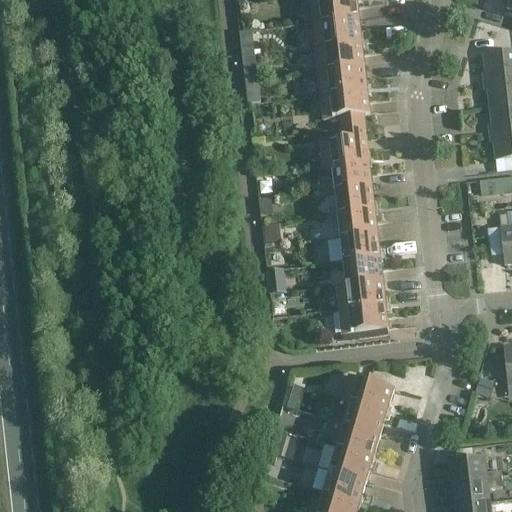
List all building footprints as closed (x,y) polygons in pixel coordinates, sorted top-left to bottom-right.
[(359,22),(356,0),(324,0),(325,1),(310,2),(312,27),(359,22)] [(312,27),(315,51),(361,45),(359,22),(312,27)] [(315,51),(318,74),(364,69),(361,45),(315,51)] [(511,53),(484,57),(487,84),(511,81),(511,53)] [(318,74),(321,98),(367,93),(364,69),(318,74)] [(490,110),(511,107),(511,81),(487,84),(490,110)] [(257,82),(245,84),(248,107),(261,105),(257,82)] [(323,123),(332,122),(337,121),(339,132),(365,130),(364,118),(370,118),(367,93),(321,98),(323,123)] [(511,107),(490,110),(493,136),(511,133),(511,107)] [(323,171),(332,170),(369,165),(365,130),(339,132),(340,144),(320,146),(323,171)] [(511,133),(493,136),(496,163),(511,161),(511,133)] [(332,170),(334,193),(372,189),(369,165),(332,170)] [(334,193),(337,217),(375,213),(372,189),(334,193)] [(337,217),(340,241),(377,237),(375,213),(337,217)] [(511,266),(511,229),(508,230),(507,217),(499,218),(500,230),(504,267),(511,266)] [(276,220),(269,221),(270,228),(263,229),(266,248),(281,246),(279,227),(277,228),(276,220)] [(390,226),(391,237),(414,236),(414,226),(390,226)] [(340,241),(343,265),(380,261),(377,237),(340,241)] [(343,265),(345,289),(383,284),(380,261),(343,265)] [(345,289),(348,313),(385,308),(383,284),(345,289)] [(385,308),(348,313),(339,314),(342,338),(388,333),(385,308)] [(511,351),(503,352),(508,389),(511,388),(511,351)] [(342,402),(351,404),(387,415),(394,391),(349,378),(342,402)] [(494,386),(480,381),(475,396),(490,401),(494,386)] [(351,404),(344,427),(380,438),(387,415),(351,404)] [(344,427),(337,450),(373,461),(380,438),(344,427)] [(337,450),(330,473),(366,484),(373,461),(337,450)] [(450,465),(452,488),(502,482),(501,474),(486,475),(485,461),(450,465)] [(330,473),(323,496),(359,507),(366,484),(330,473)] [(455,509),(490,505),(488,492),(502,490),(502,482),(452,488),(455,509)] [(323,496),(318,511),(357,511),(359,507),(323,496)]
